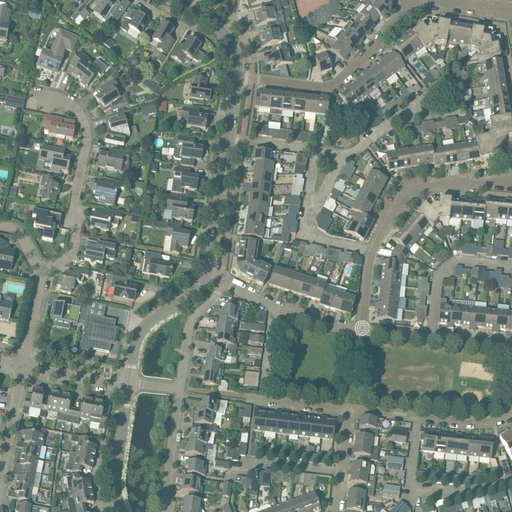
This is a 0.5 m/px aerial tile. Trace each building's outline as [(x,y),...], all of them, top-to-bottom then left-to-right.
[(123,0),(120,5),(113,0),(104,0),(93,15),(106,24),(111,17),(118,22),(130,5),(123,0)] [(339,4),(341,3),(339,0),(334,0),(328,3),(332,12),(337,11),(341,9),(339,4)] [(392,0),(373,0),(374,2),(374,5),(370,9),(380,19),(382,22),(390,13),(392,0)] [(257,27),(266,25),(276,22),(274,15),(282,13),(279,3),(263,7),(264,12),(254,15),(257,27)] [(79,16),(85,11),(86,9),(82,5),(75,13),(79,16)] [(140,35),(144,29),(149,21),(143,17),(145,14),(134,7),(132,11),(130,10),(128,13),(125,19),(126,19),(120,29),(126,33),(129,28),(140,35)] [(370,9),(368,7),(360,16),(361,17),(372,27),(380,19),(370,9)] [(10,12),(5,10),(0,9),(0,43),(6,45),(9,25),(8,25),(10,12)] [(79,16),(84,21),(90,15),(85,11),(79,16)] [(374,28),(372,27),(361,17),(354,26),(366,37),(374,28)] [(287,34),(285,27),(291,25),(299,27),(299,25),(298,20),(277,25),(268,28),(269,33),(259,36),(262,48),(281,43),(279,36),(287,34)] [(342,31),(346,34),(358,45),(366,37),(350,22),(342,31)] [(439,23),(435,22),(432,22),(431,25),(432,29),(430,29),(429,25),(427,23),(424,25),(422,27),(413,34),(424,48),(424,49),(425,51),(435,44),(446,46),(447,43),(446,43),(450,25),(439,23)] [(166,55),(167,54),(172,45),(167,42),(174,30),(163,24),(152,40),(160,45),(157,50),(166,55)] [(458,45),(462,24),(458,24),(458,27),(450,25),(446,43),(447,43),(458,45)] [(469,48),(472,29),(465,28),(465,25),(462,24),(458,45),(469,48)] [(334,39),(339,30),(333,27),(328,36),(334,39)] [(487,32),(483,32),(472,29),(469,48),(468,50),(477,52),(479,61),(500,58),(498,47),(497,42),(496,38),(493,39),(490,41),(488,40),(491,37),(492,33),(487,32)] [(334,39),(338,42),(350,54),(358,45),(346,34),(342,31),(334,39)] [(56,74),(60,65),(62,59),(61,59),(65,49),(71,52),(77,39),(60,32),(51,55),(43,52),(41,57),(37,66),(56,74)] [(415,55),(424,49),(424,48),(413,34),(406,39),(405,36),(402,38),(415,55)] [(405,63),(415,55),(402,38),(399,41),(401,43),(394,48),(405,63)] [(107,40),(103,45),(110,50),(114,45),(107,40)] [(204,56),(197,52),(201,47),(189,40),(183,50),(178,47),(173,56),(172,57),(182,64),(186,57),(192,60),(193,59),(198,63),(204,56)] [(343,62),(350,54),(338,42),(330,51),(343,62)] [(272,51),(274,56),(266,58),(267,64),(272,62),(274,69),(278,68),(285,66),(292,64),(288,46),(271,50),(271,51),(272,51)] [(296,56),(305,53),(303,46),(294,48),(296,56)] [(86,58),(80,53),(70,66),(75,70),(72,75),(81,82),(80,84),(85,88),(86,87),(87,87),(98,75),(100,77),(107,68),(97,61),(93,67),(84,60),(86,58)] [(395,75),(405,68),(393,54),(387,59),(385,56),(382,58),(395,75)] [(162,65),(166,59),(160,55),(156,61),(162,65)] [(331,59),(328,62),(326,56),(315,60),(320,75),(332,71),(331,69),(335,64),(331,59)] [(386,82),(395,75),(382,58),(379,61),(381,63),(375,68),(386,82)] [(484,76),(503,73),(501,66),(504,65),(503,61),(482,65),(484,76)] [(285,66),(278,68),(280,77),(289,79),(285,66)] [(377,89),(386,82),(375,68),(369,72),(367,70),(364,72),(377,89)] [(368,96),(377,89),(364,72),(361,74),(363,77),(357,81),(368,96)] [(486,88),(507,84),(507,80),(504,81),(503,73),(484,76),(486,88)] [(207,80),(197,78),(195,78),(193,87),(192,87),(190,99),(210,102),(212,90),(205,89),(207,80)] [(127,94),(117,96),(115,92),(119,90),(113,81),(102,88),(106,93),(95,100),(103,113),(110,109),(112,111),(130,107),(127,94)] [(359,103),(368,96),(357,81),(351,86),(349,84),(346,86),(359,103)] [(488,99),(506,96),(505,88),(508,88),(507,84),(486,88),(488,99)] [(349,110),(359,103),(346,86),(343,88),(345,91),(338,96),(349,110)] [(157,87),(152,94),(157,97),(161,91),(157,87)] [(257,92),(255,109),(270,110),(272,94),(257,92)] [(272,94),(270,110),(270,115),(281,117),(284,95),(272,94)] [(25,100),(1,96),(0,95),(0,103),(24,108),(25,100)] [(293,113),(295,97),(284,95),(282,112),(293,113)] [(490,110),(511,107),(511,103),(508,104),(506,96),(488,99),(490,110)] [(304,114),(306,98),(295,97),(293,113),(304,114)] [(316,116),(318,99),(306,98),(304,114),(316,116)] [(318,99),(316,116),(327,117),(329,101),(318,99)] [(167,105),(160,104),(158,113),(166,114),(167,105)] [(155,106),(147,108),(149,116),(157,114),(155,106)] [(511,107),(490,110),(492,121),(510,118),(509,111),(511,110),(511,107)] [(193,110),(186,109),(184,109),(183,109),(181,120),(188,121),(187,128),(205,131),(207,118),(195,116),(196,110),(193,110)] [(105,142),(115,145),(123,147),(125,139),(130,138),(127,128),(127,127),(124,114),(117,116),(118,122),(108,124),(110,132),(111,132),(111,135),(107,134),(105,142)] [(62,126),(63,120),(48,116),(46,126),(45,130),(50,131),(49,136),(57,137),(56,138),(64,140),(65,139),(73,140),(75,129),(62,126)] [(487,138),(476,140),(480,161),(488,160),(488,163),(500,161),(499,152),(507,139),(511,138),(511,126),(510,118),(492,121),(489,122),(491,133),(487,138)] [(313,137),(312,143),(330,145),(332,121),(330,121),(330,122),(326,122),(325,133),(319,132),(318,138),(313,137)] [(268,127),(262,126),(252,125),(250,135),(267,137),(268,127)] [(190,139),(181,138),(178,137),(177,149),(174,150),(173,157),(175,160),(182,161),(182,159),(201,162),(203,148),(189,146),(190,139)] [(476,143),(465,145),(469,166),(473,165),(472,162),(480,161),(476,143)] [(466,167),(469,166),(465,145),(454,147),(457,165),(465,164),(466,167)] [(59,149),(49,147),(43,146),(40,161),(53,164),(51,172),(59,174),(60,171),(67,173),(70,158),(57,156),(59,149)] [(434,169),(435,169),(431,147),(420,149),(423,170),(427,170),(426,167),(434,165),(434,169)] [(447,170),(443,149),(432,150),(431,147),(435,169),(443,167),(443,170),(447,170)] [(450,166),(457,165),(454,147),(443,149),(447,170),(450,169),(450,166)] [(420,171),(423,170),(420,149),(408,151),(412,169),(419,168),(420,171)] [(101,154),(98,168),(108,170),(121,173),(123,162),(128,163),(130,154),(125,153),(116,151),(114,157),(101,154)] [(275,154),(271,154),(253,151),(252,162),(256,163),(256,162),(269,164),(273,165),(275,154)] [(404,171),(412,169),(408,151),(397,153),(401,174),(404,174),(404,171)] [(397,175),(401,174),(397,153),(386,155),(389,173),(397,172),(397,175)] [(306,156),(300,155),(297,155),(295,165),(306,167),(307,160),(305,160),(306,156)] [(273,165),(269,164),(256,162),(256,163),(254,173),(272,176),(275,176),(276,176),(277,170),(273,170),(273,165)] [(305,173),(306,167),(295,165),(294,176),(297,176),(303,177),(303,173),(305,173)] [(187,171),(175,169),(171,193),(182,195),(182,190),(196,192),(198,179),(186,177),(187,171)] [(387,181),(378,176),(371,172),(366,182),(382,191),(387,181)] [(275,182),(276,176),(275,176),(272,176),(254,173),(252,184),(270,186),(271,182),(275,182)] [(302,181),(303,177),(297,176),(296,180),(293,180),(292,186),(303,187),(304,181),(302,181)] [(42,202),(55,204),(57,191),(60,192),(61,186),(54,185),(55,179),(43,177),(41,187),(44,188),(42,202)] [(125,184),(124,184),(114,182),(113,187),(97,184),(94,198),(106,201),(105,204),(114,206),(117,190),(124,191),(125,184)] [(377,200),(382,191),(366,182),(361,192),(377,200)] [(269,197),(270,186),(252,184),(251,194),(269,197)] [(372,210),(377,200),(361,192),(356,201),(372,210)] [(267,208),(269,197),(251,194),(249,205),(267,208)] [(299,201),(299,197),(294,197),(291,197),(290,197),(286,197),(285,206),(286,207),(289,206),(300,208),(301,202),(299,201)] [(184,200),(174,198),(169,198),(167,211),(173,212),(172,219),(192,222),(194,208),(183,207),(184,200)] [(495,221),(497,202),(489,201),(490,198),(485,198),(485,201),(486,201),(483,223),(484,223),(484,220),(495,221)] [(461,221),(463,199),(459,199),(459,202),(451,201),(449,220),(450,220),(461,221)] [(472,222),(474,203),(466,203),(466,200),(463,199),(461,221),(472,222)] [(451,201),(439,200),(436,200),(436,202),(433,202),(435,207),(432,208),(431,203),(428,205),(426,204),(417,215),(430,227),(432,229),(439,222),(449,223),(450,220),(449,220),(451,201)] [(506,222),(509,200),(505,200),(505,203),(497,202),(495,221),(506,222)] [(367,219),(372,210),(356,201),(351,211),(352,212),(367,219)] [(486,201),(485,201),(482,201),(481,204),(474,203),(472,222),(483,223),(486,201)] [(265,218),(267,208),(249,205),(248,216),(265,218)] [(299,215),(300,208),(289,206),(286,207),(289,207),(288,213),(291,214),(290,217),(291,217),(296,218),(297,215),(299,215)] [(139,217),(140,207),(132,207),(132,216),(139,217)] [(331,213),(323,209),(316,222),(318,229),(320,231),(327,218),(328,219),(331,213)] [(55,229),(59,229),(60,224),(61,224),(61,223),(47,220),(48,214),(44,213),(34,211),(32,218),(36,219),(34,227),(33,229),(36,230),(36,229),(44,231),(42,240),(52,242),(55,229)] [(123,214),(117,212),(109,211),(107,218),(92,214),(90,222),(91,222),(90,229),(108,232),(110,226),(118,227),(119,221),(121,221),(123,214)] [(374,223),(367,219),(352,212),(349,217),(355,220),(353,224),(369,232),(374,223)] [(423,235),(430,227),(417,215),(411,221),(409,219),(407,221),(423,235)] [(264,229),(265,218),(248,216),(246,227),(264,229)] [(296,222),(296,218),(291,217),(290,217),(284,218),(282,228),(286,227),(297,229),(298,223),(296,222)] [(165,223),(149,220),(148,227),(164,230),(165,223)] [(415,244),(423,235),(407,221),(404,224),(407,226),(401,232),(415,244)] [(353,224),(348,222),(343,232),(348,234),(364,242),(369,232),(353,224)] [(181,227),(168,225),(166,238),(172,238),(171,246),(170,254),(179,255),(180,248),(188,249),(190,235),(180,234),(181,227)] [(262,240),(264,229),(246,227),(244,237),(262,240)] [(296,235),(297,229),(286,227),(282,228),(281,238),(284,239),(288,240),(289,234),(296,235)] [(394,236),(391,239),(399,246),(392,253),(405,260),(410,254),(408,252),(415,244),(401,232),(396,238),(394,236)] [(442,237),(440,235),(438,234),(435,237),(441,242),(444,239),(442,237)] [(271,271),(270,270),(260,265),(258,267),(253,264),(254,257),(256,258),(258,242),(249,241),(249,243),(240,242),(236,267),(240,276),(263,287),(271,271)] [(0,270),(10,272),(13,258),(10,257),(12,251),(4,250),(5,244),(7,244),(0,242),(0,270)] [(115,247),(105,245),(97,243),(96,249),(88,247),(87,251),(84,253),(86,256),(85,262),(89,263),(91,267),(96,264),(102,265),(103,260),(106,258),(114,260),(116,252),(114,252),(115,247)] [(306,244),(300,243),(297,256),(303,257),(306,244)] [(317,247),(310,246),(310,245),(310,247),(306,247),(305,251),(309,252),(308,258),(313,260),(314,257),(317,247)] [(323,250),(323,248),(317,247),(314,257),(313,260),(325,262),(326,255),(322,254),(323,250)] [(145,261),(142,274),(149,275),(169,280),(170,277),(171,277),(173,266),(164,264),(159,263),(160,256),(150,254),(145,253),(144,261),(145,261)] [(405,266),(405,260),(392,253),(391,263),(380,262),(380,266),(383,267),(382,274),(400,276),(402,265),(405,266)] [(357,258),(357,256),(351,254),(349,265),(361,268),(362,259),(357,258)] [(89,272),(73,268),(72,274),(65,273),(64,280),(59,279),(57,287),(61,288),(60,292),(71,294),(72,290),(73,291),(75,283),(82,284),(84,277),(88,278),(89,272)] [(466,276),(467,272),(461,271),(461,269),(456,268),(454,278),(460,279),(460,276),(466,276)] [(285,272),(284,272),(274,269),(269,286),(279,290),(285,272)] [(489,279),(489,274),(484,273),(484,271),(478,270),(477,284),(487,285),(488,279),(489,279)] [(289,293),(295,276),(285,272),(279,290),(289,293)] [(399,288),(400,276),(382,274),(381,282),(378,282),(378,285),(399,288)] [(300,296),(305,279),(295,276),(289,293),(300,296)] [(126,279),(116,277),(113,277),(112,284),(116,285),(113,298),(134,302),(135,297),(139,295),(137,291),(137,289),(125,286),(126,279)] [(310,299),(315,282),(305,279),(300,296),(310,299)] [(443,281),(442,287),(442,288),(447,288),(447,290),(452,291),(453,281),(448,280),(448,281),(443,281)] [(326,286),(326,285),(315,282),(310,299),(320,302),(319,306),(325,289),(326,286)] [(398,299),(399,288),(378,285),(377,289),(380,289),(379,297),(398,299)] [(329,310),(335,293),(325,289),(319,306),(329,310)] [(350,316),(356,299),(355,299),(357,296),(346,292),(345,296),(340,313),(350,316)] [(340,313),(345,296),(335,293),(329,310),(340,313)] [(0,320),(9,322),(12,306),(0,303),(0,299),(1,297),(0,296),(0,320)] [(397,310),(398,299),(379,297),(379,305),(376,304),(375,308),(397,310)] [(72,306),(54,303),(51,318),(77,324),(77,321),(85,322),(87,316),(89,302),(73,299),(72,306)] [(452,307),(451,307),(452,302),(441,300),(441,306),(440,306),(438,327),(450,329),(452,307)] [(242,316),(244,303),(230,301),(229,309),(224,308),(223,315),(221,314),(220,320),(237,322),(238,316),(242,316)] [(474,310),(474,305),(465,304),(464,309),(463,308),(461,327),(469,328),(469,331),(472,331),(474,310)] [(461,327),(463,308),(452,307),(450,329),(453,329),(453,326),(461,327)] [(395,322),(397,310),(375,308),(375,312),(378,312),(377,320),(395,322)] [(484,329),(486,311),(474,310),(472,331),(476,331),(476,328),(484,329)] [(264,323),(267,313),(255,311),(253,321),(264,323)] [(495,333),(497,312),(486,311),(484,329),(492,330),(491,333),(495,333)] [(507,331),(508,313),(497,312),(495,333),(498,334),(499,331),(507,331)] [(115,322),(87,316),(85,322),(80,350),(93,353),(93,350),(109,354),(111,344),(114,345),(116,332),(114,331),(115,322)] [(237,328),(237,322),(220,320),(219,326),(217,326),(216,331),(233,334),(234,327),(237,328)] [(264,333),(265,327),(251,325),(250,332),(264,333)] [(232,340),(233,334),(216,331),(215,337),(218,337),(217,344),(223,345),(222,352),(228,353),(228,352),(236,354),(237,346),(234,345),(235,340),(232,340)] [(261,357),(262,350),(248,348),(247,355),(261,357)] [(222,352),(210,350),(209,356),(207,356),(206,362),(223,364),(224,358),(227,359),(233,359),(235,357),(236,354),(228,352),(228,353),(222,352)] [(223,370),(223,364),(206,362),(205,368),(203,368),(202,373),(219,376),(220,370),(223,370)] [(222,376),(219,376),(202,373),(201,379),(204,379),(203,386),(218,388),(218,391),(226,392),(227,386),(225,383),(221,382),(222,376)] [(258,381),(259,374),(245,373),(244,380),(258,381)] [(258,388),(258,381),(244,380),(244,386),(258,388)] [(41,411),(42,406),(45,390),(38,389),(38,391),(33,390),(31,404),(25,402),(22,415),(28,416),(30,408),(41,411)] [(57,414),(61,393),(55,392),(55,394),(50,393),(47,407),(42,406),(41,411),(39,418),(45,419),(46,412),(57,414)] [(72,425),(74,412),(69,411),(72,397),(67,396),(67,394),(61,393),(57,414),(68,416),(66,424),(72,425)] [(90,421),(94,400),(88,399),(88,401),(83,400),(80,414),(74,412),(72,425),(78,426),(79,418),(90,421)] [(105,431),(107,419),(102,418),(105,404),(100,403),(100,401),(94,400),(90,421),(101,423),(99,430),(105,431)] [(227,404),(220,403),(203,401),(202,407),(199,407),(199,412),(216,415),(217,409),(226,410),(227,404)] [(251,407),(245,407),(245,406),(243,419),(250,420),(251,407)] [(259,411),(255,410),(252,432),(264,433),(266,415),(259,414),(259,411)] [(215,421),(216,415),(199,412),(198,419),(195,418),(194,424),(203,425),(202,432),(211,434),(216,435),(217,427),(212,426),(213,420),(215,421)] [(274,416),(266,415),(264,433),(275,434),(278,413),(275,413),(274,416)] [(282,413),(278,413),(275,434),(287,436),(289,417),(281,416),(282,413)] [(297,418),(289,417),(287,436),(298,437),(301,416),(297,415),(297,418)] [(304,416),(301,416),(298,437),(310,438),(312,420),(304,419),(304,416)] [(319,421),(312,420),(310,438),(321,440),(324,418),(320,418),(319,421)] [(327,419),(324,418),(321,440),(333,441),(335,423),(327,422),(327,419)] [(375,430),(377,420),(360,418),(359,428),(365,429),(365,433),(377,434),(377,430),(375,430)] [(32,434),(24,432),(23,438),(26,438),(25,444),(29,445),(30,445),(41,447),(40,447),(43,447),(46,431),(34,428),(32,434)] [(211,434),(202,432),(193,431),(192,438),(190,437),(189,443),(207,445),(207,439),(210,440),(211,434)] [(436,433),(421,431),(419,442),(423,443),(422,453),(434,454),(436,433)] [(376,439),(377,434),(365,433),(364,437),(356,436),(355,446),(377,449),(378,439),(376,439)] [(445,455),(447,437),(440,436),(440,433),(436,433),(434,454),(445,455)] [(511,461),(511,460),(511,436),(510,433),(500,439),(509,456),(511,461)] [(456,457),(459,435),(455,435),(455,438),(447,437),(445,455),(456,457)] [(468,458),(470,439),(462,439),(463,436),(459,435),(456,457),(468,458)] [(85,439),(75,437),(73,436),(71,443),(78,444),(76,455),(94,459),(97,447),(84,445),(85,439)] [(479,459),(482,438),(478,437),(478,440),(470,439),(468,458),(479,459)] [(493,439),(485,438),(482,438),(479,459),(491,460),(493,439)] [(213,446),(207,445),(189,443),(188,449),(186,449),(185,455),(193,456),(202,457),(207,457),(208,451),(212,452),(213,446)] [(245,457),(247,445),(240,444),(240,445),(239,450),(240,450),(239,456),(245,457)] [(30,445),(29,445),(28,450),(24,449),(22,458),(38,461),(40,447),(41,447),(30,445)] [(377,449),(355,446),(354,456),(360,456),(359,460),(371,462),(377,463),(379,449),(377,449)] [(240,450),(239,450),(233,449),(233,450),(227,449),(226,459),(232,460),(232,461),(238,462),(239,456),(240,450)] [(92,470),(94,459),(76,455),(74,466),(67,464),(66,471),(68,471),(78,473),(79,467),(92,470)] [(206,465),(207,457),(202,457),(193,456),(193,463),(186,462),(186,468),(188,468),(187,475),(205,477),(206,471),(203,471),(204,465),(206,465)] [(35,475),(38,461),(22,458),(20,466),(25,467),(24,473),(35,475)] [(371,466),(371,462),(359,460),(359,464),(353,464),(351,474),(368,476),(374,476),(375,469),(373,467),(371,466)] [(270,482),(271,474),(271,471),(264,470),(264,472),(259,472),(258,478),(264,479),(263,481),(270,482)] [(442,482),(443,476),(443,473),(437,472),(437,475),(431,475),(431,480),(436,481),(436,484),(442,484),(443,482),(442,482)] [(32,489),(35,475),(24,473),(23,478),(18,477),(16,485),(32,489)] [(368,476),(351,474),(350,484),(356,484),(356,488),(368,490),(374,491),(375,484),(367,483),(368,476)] [(316,476),(305,475),(304,486),(310,487),(310,484),(315,485),(316,476)] [(73,495),(92,492),(90,480),(77,483),(75,477),(63,479),(64,486),(67,485),(68,491),(66,491),(67,497),(73,495)] [(199,489),(200,481),(182,478),(180,486),(183,487),(182,492),(189,493),(188,500),(189,500),(200,502),(201,494),(197,493),(197,488),(199,489)] [(247,481),(247,479),(241,478),(241,484),(235,483),(234,488),(244,489),(243,497),(246,497),(246,492),(246,487),(247,481)] [(259,480),(253,480),(252,482),(247,481),(246,487),(246,492),(251,492),(252,490),(258,491),(259,480)] [(229,498),(231,485),(224,484),(223,498),(229,498)] [(31,496),(32,489),(16,485),(15,494),(20,495),(18,500),(28,502),(35,504),(36,497),(31,496)] [(400,489),(390,487),(384,486),(383,492),(399,494),(400,489)] [(349,491),(348,501),(364,503),(365,497),(373,498),(374,491),(368,490),(356,488),(355,492),(349,491)] [(69,511),(80,511),(82,511),(81,506),(94,503),(92,492),(73,495),(74,501),(67,502),(69,511)] [(398,500),(399,494),(383,492),(383,498),(398,500)] [(506,498),(505,492),(499,494),(499,492),(493,494),(494,495),(494,496),(495,501),(496,504),(502,502),(501,499),(506,498)] [(303,498),(308,511),(320,511),(321,511),(314,494),(303,498)] [(495,501),(494,496),(491,496),(490,494),(482,496),(483,499),(484,504),(485,507),(491,505),(490,503),(495,501)] [(308,511),(303,498),(292,502),(295,511),(308,511)] [(484,504),(483,499),(478,500),(477,498),(471,500),(472,502),(474,507),(474,510),(480,508),(479,506),(484,504)] [(189,500),(188,500),(185,500),(184,505),(182,505),(180,511),(198,511),(199,507),(200,502),(189,500)] [(283,511),(282,506),(277,508),(274,500),(268,502),(270,508),(270,507),(271,510),(271,511),(283,511)] [(362,511),(364,503),(348,501),(347,511),(346,511),(362,511)] [(295,511),(292,502),(282,506),(283,511),(295,511)] [(400,511),(406,506),(401,502),(392,511),(400,511)]
